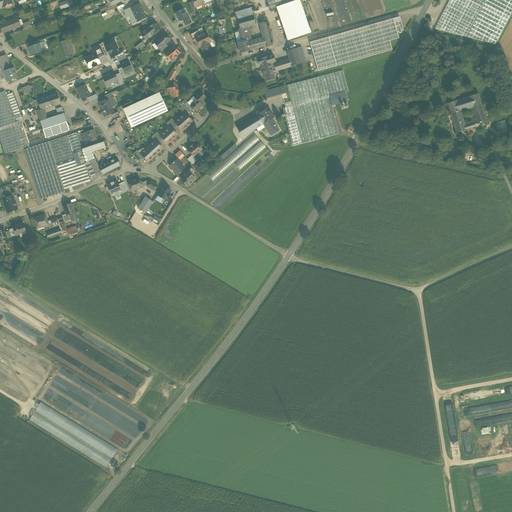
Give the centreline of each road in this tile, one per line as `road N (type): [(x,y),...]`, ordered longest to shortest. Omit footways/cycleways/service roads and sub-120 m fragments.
road 1 (tertiary): [(90,511),(288,256)]
road 2 (tertiary): [(288,256),(429,0)]
road 3 (unclassified): [(416,290),(453,511)]
road 4 (unclassified): [(0,40),(92,115),(126,168)]
road 5 (unclassified): [(151,171),(288,256)]
road 6 (track): [(281,47),(423,12)]
road 7 (residential): [(0,222),(126,168)]
road 8 (unclassified): [(288,256),(416,290)]
road 9 (residential): [(151,171),(209,113),(207,69)]
